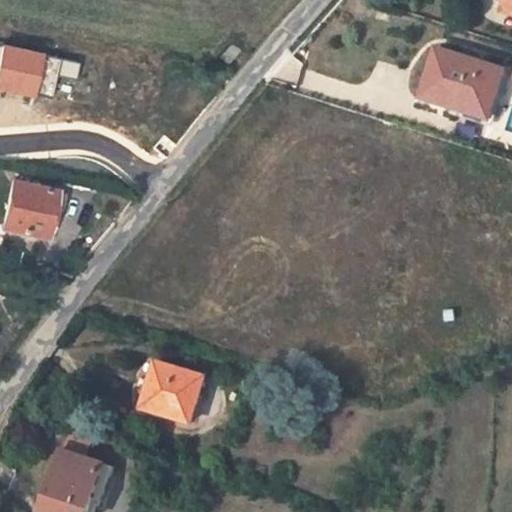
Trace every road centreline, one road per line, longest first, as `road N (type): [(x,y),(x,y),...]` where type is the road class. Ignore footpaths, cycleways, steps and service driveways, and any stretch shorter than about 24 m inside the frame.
road 1 (residential): [(0,400),(159,187)]
road 2 (residential): [(159,187),(316,0)]
road 3 (residential): [(159,187),(112,149),(78,139),(0,145)]
